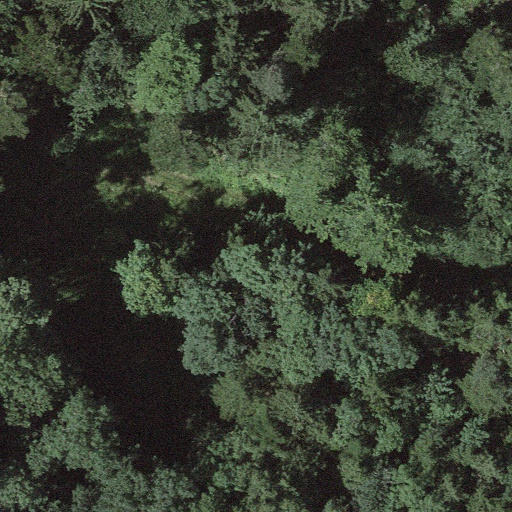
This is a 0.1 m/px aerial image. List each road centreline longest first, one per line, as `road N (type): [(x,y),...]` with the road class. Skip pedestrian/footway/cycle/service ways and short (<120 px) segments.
road 1 (track): [(511,267),(431,278),(364,262),(208,197),(108,172),(75,177),(53,191),(0,257)]
road 2 (track): [(287,511),(189,359),(15,240)]
